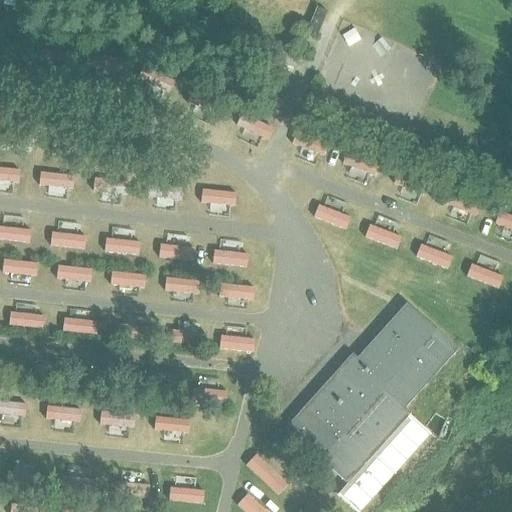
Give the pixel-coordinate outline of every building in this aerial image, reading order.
[(343,32),(350,45),(363,38),(357,25),(343,32)] [(275,72),(290,78),(294,67),(279,61),(275,72)] [(208,108),(212,95),(193,89),(189,102),(208,108)] [(243,111),(237,123),(267,137),(273,125),(243,111)] [(298,131),(296,146),(329,150),(331,135),(298,131)] [(0,164),(0,177),(22,179),(23,166),(0,164)] [(75,185),(76,171),(42,170),(41,183),(75,185)] [(414,186),(415,173),(399,171),(397,184),(414,186)] [(95,172),(95,188),(117,188),(117,172),(95,172)] [(203,202),(236,204),(237,188),(204,187),(203,202)] [(347,228),(352,214),(321,201),(315,215),(347,228)] [(511,227),(511,213),(500,211),(497,224),(511,227)] [(372,221),(366,235),(399,247),(404,234),(372,221)] [(0,222),(0,237),(33,240),(34,225),(0,222)] [(56,226),(52,240),(86,248),(89,234),(56,226)] [(109,234),(106,250),(141,255),(143,238),(109,234)] [(163,239),(160,253),(194,260),(197,245),(163,239)] [(451,265),(455,250),(421,243),(418,257),(451,265)] [(215,247),(214,263),(249,265),(250,249),(215,247)] [(6,257),(5,271),(40,272),(40,259),(6,257)] [(474,260),(469,273),(501,286),(506,273),(474,260)] [(61,261),(59,275),(92,281),(95,267),(61,261)] [(147,285),(148,271),(113,269),(112,282),(147,285)] [(166,288),(201,290),(202,274),(167,272),(166,288)] [(224,281),(224,295),(255,296),(256,283),(224,281)] [(452,346),(408,307),(368,351),(371,354),(361,366),(354,360),(353,362),(348,358),(298,413),(300,415),(288,429),(302,442),(298,447),(342,486),(401,420),(392,412),(452,346)] [(12,308),(11,323),(46,325),(47,311),(12,308)] [(66,313),(65,329),(100,331),(101,315),(66,313)] [(124,336),(148,338),(149,323),(124,322),(124,336)] [(193,341),(194,328),(174,327),(174,340),(193,341)] [(222,331),(221,348),(257,349),(257,333),(222,331)] [(207,386),(207,403),(230,402),(229,385),(207,386)] [(103,407),(102,421),(137,423),(138,409),(103,407)] [(157,412),(157,427),(191,429),(192,414),(157,412)] [(260,449),(248,461),(280,493),(292,481),(260,449)] [(77,475),(77,490),(98,490),(97,475),(77,475)] [(152,495),(152,479),(124,480),(124,495),(152,495)] [(172,483),(172,498),(206,500),(207,485),(172,483)] [(251,511),(273,511),(252,489),(240,500),(251,511)] [(14,500),(12,511),(37,511),(39,502),(14,500)] [(95,511),(96,507),(69,503),(67,511),(95,511)]
